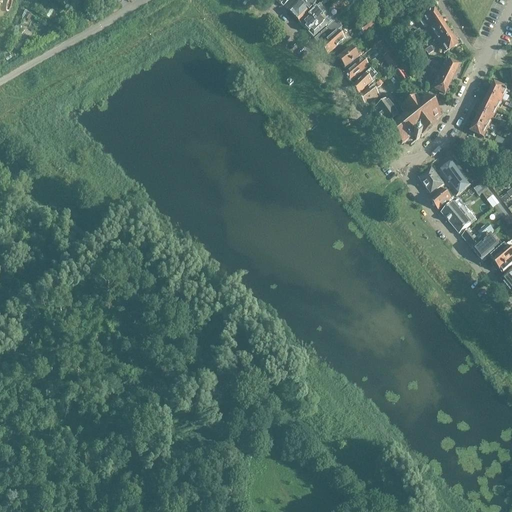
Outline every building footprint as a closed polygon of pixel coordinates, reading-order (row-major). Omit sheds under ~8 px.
[(309,11),(315,6),(309,0),(300,0),(299,1),(288,12),(298,23),(310,11),(309,11)] [(323,12),(328,7),(329,9),(339,0),(328,0),(325,3),(324,3),(313,12),(312,12),(299,24),(306,31),(322,17),(319,14),(322,11),(323,12)] [(335,22),(353,6),(348,0),(339,0),(329,9),(325,13),(328,17),(333,24),(335,22)] [(433,11),(430,6),(423,10),(426,15),(433,11)] [(439,19),(438,17),(433,10),(433,11),(426,15),(423,18),(429,26),(439,19)] [(313,39),(326,27),(328,28),(333,24),(328,17),(324,20),(322,17),(306,31),(313,39)] [(445,28),(441,21),(439,19),(429,26),(434,35),(445,28)] [(344,41),(337,33),(341,29),(335,22),(333,24),(328,28),(325,30),(314,40),(320,47),(327,56),(344,41)] [(364,36),(374,28),(369,22),(359,29),(364,36)] [(451,37),(450,35),(445,28),(434,35),(440,44),(451,37)] [(457,46),(452,39),(451,37),(440,44),(446,53),(457,46)] [(357,60),(350,50),(337,59),(340,64),(340,66),(342,67),(343,68),(344,70),(357,60)] [(398,67),(390,54),(377,62),(385,75),(398,67)] [(362,73),(368,68),(362,60),(362,61),(359,63),(356,65),(344,74),(343,74),(343,75),(350,83),(362,73)] [(453,77),(458,67),(446,61),(444,65),(443,65),(442,67),(443,67),(441,71),(453,77)] [(400,69),(393,73),(402,86),(408,82),(400,69)] [(448,86),(453,77),(441,71),(440,74),(438,73),(437,76),(438,76),(436,80),(437,81),(437,80),(448,86)] [(358,96),(371,84),(364,75),(351,87),(358,96)] [(444,96),(449,86),(448,86),(437,80),(437,81),(435,84),(434,83),(433,86),(434,86),(432,90),(444,96)] [(502,101),(506,92),(507,91),(495,86),(490,95),(502,101)] [(379,97),(372,87),(358,97),(366,107),(379,97)] [(497,111),(502,101),(490,95),(486,104),(485,105),(497,110),(497,111)] [(434,123),(441,117),(435,110),(436,110),(436,109),(436,108),(436,107),(436,106),(435,105),(434,104),(433,104),(432,103),(431,104),(430,104),(425,97),(418,102),(415,99),(399,111),(403,116),(388,128),(401,145),(412,137),(415,142),(420,138),(421,139),(436,126),(434,123)] [(398,118),(391,109),(395,105),(390,98),(373,111),(386,127),(398,118)] [(492,119),(497,110),(485,105),(486,104),(485,104),(480,113),(492,119)] [(487,129),(492,119),(480,113),(476,123),(487,129)] [(482,138),(487,129),(476,123),(475,123),(470,132),(482,138)] [(504,147),(506,142),(498,138),(496,143),(504,147)] [(479,183),(466,165),(460,170),(453,162),(438,173),(434,174),(444,186),(447,184),(457,197),(472,185),(472,186),(473,185),(474,187),(479,183)] [(444,186),(434,174),(432,170),(419,180),(431,196),(439,190),(444,186)] [(481,182),(481,183),(473,189),(478,197),(487,191),(487,190),(481,182)] [(439,195),(437,192),(439,191),(439,190),(431,196),(434,199),(439,195)] [(451,200),(449,198),(444,191),(439,195),(434,199),(431,202),(438,211),(451,200)] [(494,196),(488,200),(493,207),(499,203),(494,196)] [(509,209),(504,203),(510,198),(509,196),(500,203),(507,211),(509,209)] [(476,221),(458,200),(441,214),(459,235),(476,221)] [(480,244),(470,231),(462,238),(472,251),(480,244)] [(483,263),(501,248),(491,236),(473,251),(483,263)] [(511,267),(511,254),(506,247),(490,260),(494,264),(491,267),(492,268),(493,268),(495,271),(498,269),(503,275),(511,267)] [(511,271),(510,274),(501,281),(511,295),(511,271)]
